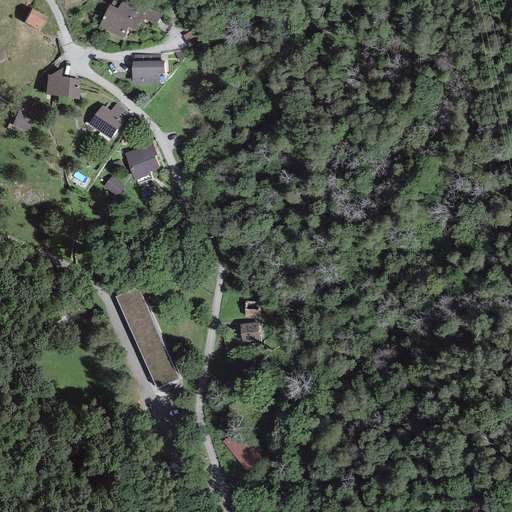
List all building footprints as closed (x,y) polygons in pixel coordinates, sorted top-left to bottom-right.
[(109,5),(99,27),(123,38),(128,27),(136,32),(140,22),(143,24),(144,20),(155,25),(162,15),(139,4),(135,10),(121,1),(121,4),(113,1),(110,5),(109,5)] [(32,9),(24,23),(40,31),(48,17),(32,9)] [(199,35),(195,28),(183,36),(188,43),(199,35)] [(188,50),(174,53),(181,62),(188,50)] [(132,62),(133,84),(159,84),(159,74),(164,74),(164,61),(160,61),(160,54),(134,55),(134,61),(132,62)] [(225,71),(212,66),(209,74),(221,80),(225,71)] [(48,75),(46,95),(79,99),(81,79),(62,77),(63,67),(51,75),(48,75)] [(88,125),(110,139),(127,117),(122,113),(125,109),(116,103),(110,111),(102,106),(88,125)] [(21,106),(12,124),(27,131),(35,113),(21,106)] [(125,154),(134,180),(150,175),(150,172),(159,168),(154,156),(157,155),(153,144),(125,154)] [(114,179),(107,187),(120,196),(126,188),(114,179)] [(136,288),(115,296),(157,389),(179,379),(136,288)] [(81,302),(50,312),(55,327),(73,321),(71,315),(84,311),(81,302)] [(259,302),(245,302),(245,317),(259,317),(259,302)] [(259,322),(240,324),(242,343),(261,341),(259,322)] [(238,429),(222,442),(248,472),(264,459),(238,429)]
